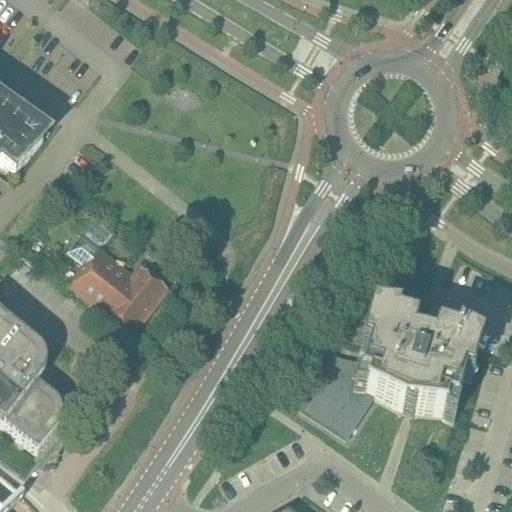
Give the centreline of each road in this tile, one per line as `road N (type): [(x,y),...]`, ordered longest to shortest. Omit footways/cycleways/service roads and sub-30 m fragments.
road 1 (tertiary): [(342,138),(337,165),(152,491)]
road 2 (tertiary): [(152,491),(357,181),(376,167)]
road 3 (tertiary): [(185,0),(324,85),(338,105)]
road 4 (residential): [(382,511),(317,466),(234,511)]
road 5 (tertiary): [(378,64),(254,0)]
road 6 (tertiary): [(409,165),(437,172),(511,227)]
